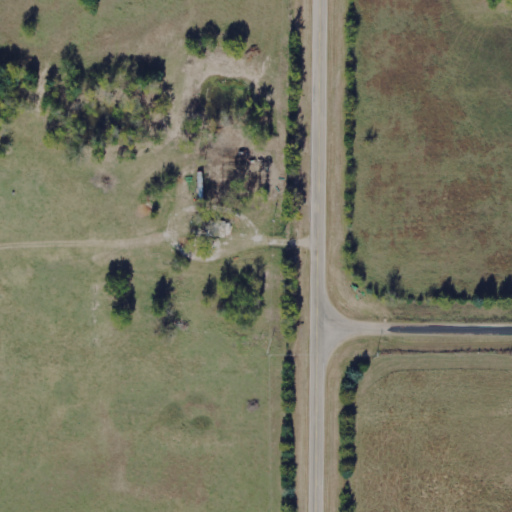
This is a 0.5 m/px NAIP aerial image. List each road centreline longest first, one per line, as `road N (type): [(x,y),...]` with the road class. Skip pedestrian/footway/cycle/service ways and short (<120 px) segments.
road 1 (tertiary): [(320,0),(316,511)]
road 2 (residential): [(511,332),(318,329)]
